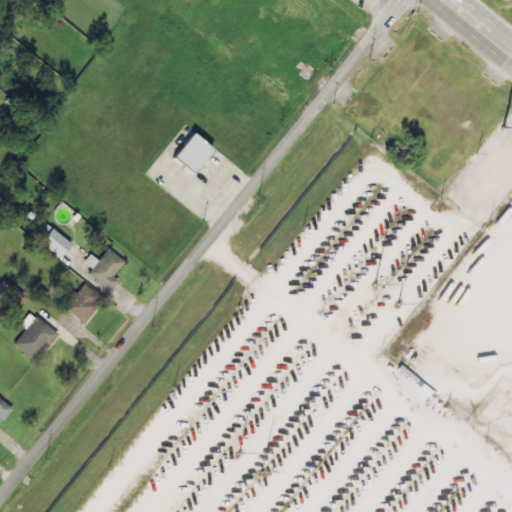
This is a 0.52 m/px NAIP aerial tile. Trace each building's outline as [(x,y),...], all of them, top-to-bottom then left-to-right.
[(191,173),(211,149),(192,133),(172,157),(191,173)] [(60,257),(70,242),(50,228),(39,243),(60,257)] [(117,280),(112,275),(123,261),(107,248),(97,260),(89,253),(82,261),(91,268),(86,273),(108,291),(117,280)] [(59,304),(81,322),(101,298),(83,283),(74,293),(71,290),(59,304)] [(4,300),(12,307),(23,295),(15,288),(4,300)] [(13,343),(33,360),(55,333),(29,311),(19,324),(25,328),(13,343)] [(510,398),(499,389),(475,418),(486,427),(510,398)] [(0,418),(2,420),(11,409),(0,400),(0,418)] [(511,455),(511,454),(511,436),(494,423),(485,434),(511,455)]
